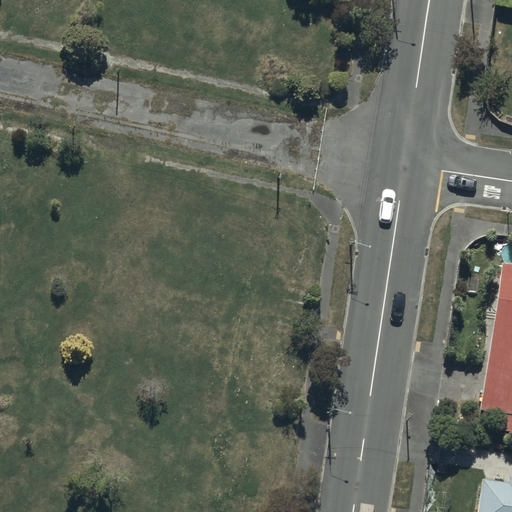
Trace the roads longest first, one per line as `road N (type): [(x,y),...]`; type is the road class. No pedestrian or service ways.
road 1 (track): [(0,71),(406,162)]
road 2 (tertiary): [(406,162),(353,511)]
road 3 (tertiary): [(430,0),(406,162)]
